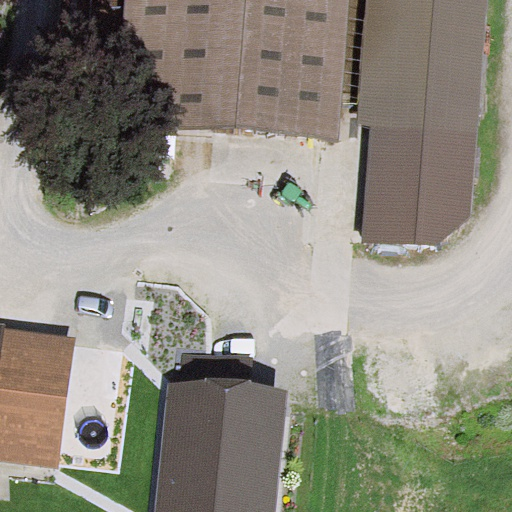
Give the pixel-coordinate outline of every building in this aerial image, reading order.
[(125,0),(116,127),(340,144),(351,0),(125,0)] [(372,123),(363,238),(439,244),(469,217),(486,0),(367,0),(358,122),(372,123)] [(0,320),(0,459),(58,466),(73,340),(0,330),(0,325),(1,321),(0,320)] [(109,393),(117,354),(88,348),(69,443),(115,452),(126,396),(109,393)] [(168,382),(156,511),(272,511),(284,393),(168,382)]
